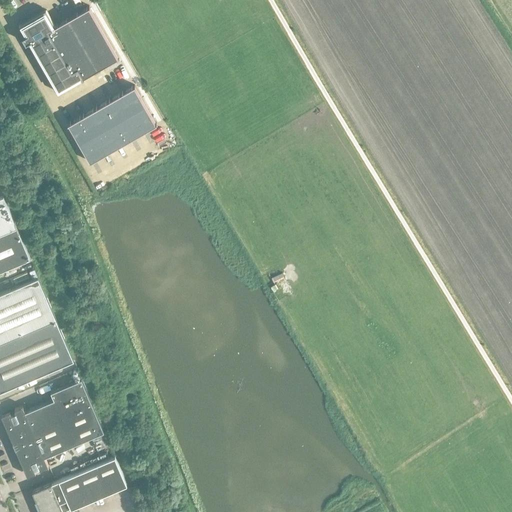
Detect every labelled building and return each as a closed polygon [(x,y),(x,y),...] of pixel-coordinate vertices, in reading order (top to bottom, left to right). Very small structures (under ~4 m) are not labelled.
[(26,42),(28,41),(57,92),(84,76),(118,56),(89,6),(90,6),(89,5),(55,25),(46,8),(19,24),(25,34),(22,36),(26,42)] [(68,123),(89,160),(89,161),(156,123),(156,122),(134,85),(135,85),(134,84),(67,123),(68,123)] [(0,233),(17,226),(3,195),(0,196),(0,233)] [(17,226),(0,233),(0,270),(30,257),(17,226)] [(0,340),(56,317),(38,276),(0,291),(0,340)] [(0,389),(74,359),(56,317),(0,340),(0,389)] [(62,416),(93,403),(81,377),(51,390),(54,397),(62,416)] [(23,405),(14,408),(16,411),(6,415),(7,420),(4,421),(11,438),(62,416),(54,397),(25,410),(23,405)] [(11,438),(23,464),(26,463),(29,470),(39,466),(40,469),(49,465),(44,455),(104,430),(93,403),(62,416),(11,438)] [(32,490),(40,509),(43,508),(44,511),(64,511),(63,509),(70,506),(71,507),(127,483),(115,455),(32,490)]
